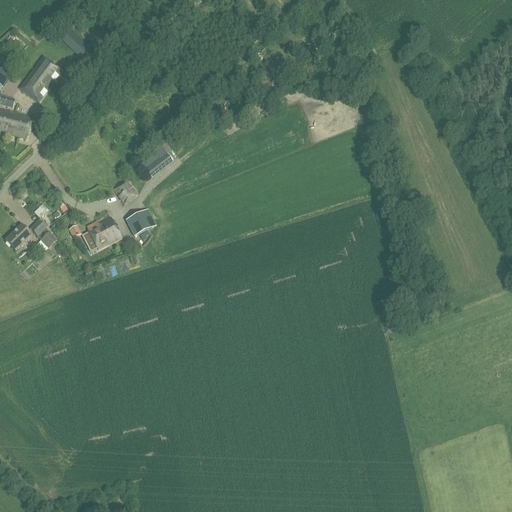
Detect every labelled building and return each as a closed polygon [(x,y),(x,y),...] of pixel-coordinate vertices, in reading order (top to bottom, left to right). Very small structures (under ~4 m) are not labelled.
[(75,35),(72,32),(68,27),(58,37),(80,60),(90,49),(75,35)] [(39,104),(63,71),(43,57),(19,89),(39,104)] [(0,84),(4,88),(12,77),(1,68),(0,69),(0,84)] [(0,106),(13,110),(15,100),(1,97),(0,99),(0,106)] [(26,140),(32,119),(0,110),(0,136),(5,137),(6,135),(26,140)] [(152,179),(173,162),(166,153),(145,170),(152,179)] [(156,190),(163,184),(160,179),(152,184),(156,190)] [(125,207),(139,197),(127,180),(113,190),(125,207)] [(66,203),(61,206),(65,213),(70,211),(66,203)] [(44,204),(36,212),(41,218),(50,210),(44,204)] [(134,238),(156,226),(148,210),(126,222),(134,238)] [(47,229),(48,227),(41,219),(39,221),(30,230),(37,238),(47,229)] [(98,251),(122,238),(111,219),(88,231),(98,251)] [(16,252),(31,236),(22,226),(6,241),(16,252)] [(75,239),(82,235),(78,228),(71,231),(75,239)] [(49,250),(58,241),(49,233),(41,242),(49,250)] [(60,266),(65,261),(57,253),(52,258),(60,266)]
